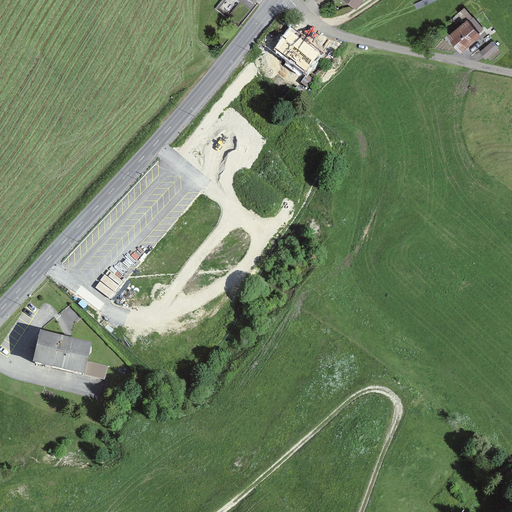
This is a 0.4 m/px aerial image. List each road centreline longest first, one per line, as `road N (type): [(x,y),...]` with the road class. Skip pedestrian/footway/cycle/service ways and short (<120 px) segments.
road 1 (secondary): [(277,0),(172,128),(0,311)]
road 2 (track): [(228,511),(364,390),(388,394),(400,414),(363,511)]
